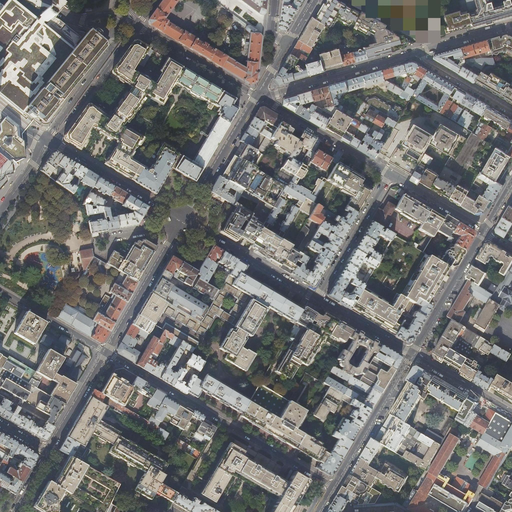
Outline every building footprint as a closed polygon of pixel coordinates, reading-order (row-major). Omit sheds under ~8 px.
[(0,0),(0,153),(12,164),(13,174),(25,157),(24,147),(23,146),(21,135),(32,121),(39,126),(41,124),(43,125),(46,125),(48,125),(49,123),(105,46),(106,44),(90,32),(82,41),(54,19),(56,16),(59,13),(63,8),(65,9),(66,10),(70,5),(71,4),(67,2),(66,3),(62,0),(0,0)] [(163,0),(156,10),(165,16),(177,0),(163,0)] [(240,0),(240,1),(243,3),(246,5),(247,6),(259,15),(261,15),(263,15),(263,14),(264,13),(265,4),(265,0),(240,0)] [(303,2),(304,0),(294,0),(293,2),(292,3),(292,2),(293,1),(292,1),(291,0),(283,0),(283,4),(288,4),(291,4),(294,7),(299,10),(303,2)] [(316,19),(326,25),(330,27),(334,21),(336,22),(338,17),(350,25),(352,23),(355,25),(362,14),(361,14),(337,0),(327,0),(323,7),(316,19)] [(390,0),(388,15),(413,18),(415,4),(415,0),(390,0)] [(511,0),(507,0),(505,1),(505,2),(494,5),(491,0),(465,0),(469,12),(473,24),(474,28),(486,25),(499,21),(511,17),(511,0)] [(288,6),(288,4),(283,4),(282,16),(280,29),(282,30),(286,31),(294,18),(299,10),(294,7),(293,8),(292,7),(291,9),(289,8),(289,6),(288,6)] [(162,32),(163,33),(169,23),(163,19),(165,16),(156,10),(148,21),(149,24),(162,32)] [(466,26),(473,24),(469,12),(462,14),(460,10),(445,15),(448,25),(445,26),(447,32),(450,31),(451,32),(459,30),(465,28),(465,27),(466,26)] [(370,46),(366,48),(369,58),(383,54),(386,53),(393,52),(406,48),(405,45),(409,44),(407,38),(401,40),(400,37),(395,33),(390,35),(389,30),(385,28),(387,25),(379,21),(379,20),(376,18),(375,18),(366,13),(365,15),(362,13),(361,14),(362,14),(355,25),(359,27),(357,29),(373,38),(374,37),(375,37),(377,43),(369,45),(370,46)] [(233,15),(232,16),(230,18),(243,27),(245,23),(233,15)] [(316,19),(313,17),(305,30),(299,40),(311,48),(312,47),(326,25),(316,19)] [(169,23),(163,33),(178,42),(183,32),(169,23)] [(250,34),(260,34),(248,25),(247,25),(246,26),(245,26),(245,27),(244,27),(244,28),(244,29),(245,29),(245,30),(245,31),(246,31),(250,34)] [(178,42),(191,50),(197,40),(183,32),(178,42)] [(260,34),(250,34),(247,60),(259,62),(261,37),(260,34)] [(511,37),(509,36),(508,36),(507,35),(506,35),(503,36),(502,37),(502,38),(500,39),(499,37),(494,38),(488,40),(492,54),(502,51),(502,49),(505,48),(508,50),(508,51),(511,52),(511,37)] [(172,84),(175,83),(189,91),(188,92),(198,97),(199,96),(214,105),(222,91),(212,85),(200,78),(192,73),(180,67),(168,59),(166,58),(158,70),(159,71),(153,82),(144,77),(145,75),(142,73),(141,75),(131,69),(139,57),(140,58),(147,47),(141,43),(135,39),(121,58),(114,68),(113,71),(113,74),(115,75),(115,76),(131,88),(130,89),(125,97),(124,96),(122,99),(135,109),(145,94),(161,104),(172,84)] [(191,50),(211,62),(217,52),(197,40),(191,50)] [(306,59),(307,57),(297,51),(300,47),(310,53),(313,49),(311,48),(299,40),(295,47),(291,53),(295,56),(305,61),(306,59)] [(492,54),(488,40),(481,42),(468,45),(461,47),(464,57),(485,52),(486,56),(492,54)] [(340,49),(343,62),(345,65),(351,63),(357,62),(354,52),(352,46),(339,45),(340,49)] [(361,47),(361,50),(354,52),(357,62),(363,60),(369,58),(366,48),(361,47)] [(455,61),(450,69),(454,71),(458,74),(463,65),(464,64),(465,62),(465,61),(465,59),(464,57),(461,47),(457,49),(452,50),(455,61)] [(319,60),(319,61),(307,64),(310,75),(317,73),(325,71),(320,55),(319,52),(313,49),(310,53),(316,56),(319,60)] [(343,62),(340,49),(320,55),(324,67),(334,64),(343,62)] [(442,53),(434,55),(433,59),(444,65),(450,69),(455,61),(452,50),(442,53)] [(224,56),(217,52),(211,62),(223,68),(228,59),(226,58),(225,57),(224,56)] [(295,56),(291,53),(290,56),(284,66),(288,68),(295,56)] [(307,64),(306,62),(305,61),(295,56),(288,68),(291,70),(293,72),(295,80),(303,77),(310,75),(307,64)] [(228,59),(223,68),(251,85),(256,82),(257,73),(259,62),(247,60),(240,65),(228,59)] [(485,64),(465,61),(465,62),(473,67),(474,65),(482,70),(485,64)] [(404,91),(420,65),(416,63),(415,62),(411,62),(408,63),(404,64),(406,73),(411,72),(412,74),(409,78),(408,77),(401,89),(404,91)] [(406,73),(404,64),(399,65),(393,67),(397,81),(399,80),(406,77),(407,76),(406,73)] [(425,75),(428,70),(422,67),(420,65),(404,91),(412,96),(413,96),(414,95),(415,92),(408,88),(410,84),(412,86),(413,83),(412,83),(414,79),(418,81),(419,80),(421,78),(423,79),(424,77),(425,75)] [(463,65),(458,74),(463,76),(471,81),(474,83),(474,82),(479,73),(478,72),(477,75),(471,71),(472,70),(470,69),(469,70),(464,67),(464,66),(463,65)] [(288,68),(284,66),(280,72),(276,79),(280,84),(288,82),(295,80),(293,72),(291,70),(291,73),(289,73),(288,73),(289,71),(287,70),(288,68)] [(397,81),(393,67),(388,68),(382,70),(385,79),(393,77),(395,81),(390,83),(399,87),(397,83),(397,81)] [(385,79),(382,70),(375,72),(355,78),(345,81),(348,91),(384,81),(386,88),(409,101),(412,96),(404,91),(401,89),(399,87),(390,83),(390,82),(388,81),(385,79)] [(441,110),(451,93),(449,92),(450,90),(452,91),(455,86),(442,79),(428,70),(425,75),(427,76),(426,78),(424,77),(423,79),(415,92),(414,95),(416,96),(415,97),(437,111),(438,109),(441,110)] [(481,71),(479,73),(474,82),(482,86),(494,93),(506,101),(511,104),(511,85),(490,72),(488,76),(481,71)] [(348,91),(345,81),(338,83),(329,86),(334,105),(340,103),(342,101),(340,101),(339,102),(337,94),(344,92),(345,96),(343,95),(340,100),(342,101),(347,94),(349,93),(348,91)] [(334,105),(329,86),(322,88),(312,90),(314,100),(315,103),(316,106),(317,106),(322,109),(324,108),(324,106),(322,107),(320,100),(326,98),(329,107),(334,105)] [(461,101),(466,93),(462,90),(455,86),(452,91),(451,93),(441,110),(440,112),(445,115),(453,102),(452,101),(455,97),(456,97),(456,98),(458,99),(461,101)] [(314,100),(312,90),(305,92),(298,94),(301,103),(302,104),(314,100)] [(238,109),(232,106),(236,100),(236,99),(230,96),(222,91),(214,105),(219,108),(217,111),(219,112),(217,114),(219,115),(191,162),(178,154),(174,161),(175,161),(171,168),(176,171),(186,177),(195,182),(205,165),(210,157),(222,137),(235,114),(238,109)] [(338,108),(327,126),(335,131),(343,136),(346,130),(350,124),(354,118),(355,115),(363,102),(356,98),(352,95),(350,94),(349,94),(349,93),(347,94),(342,101),(340,103),(338,108)] [(471,109),(477,99),(472,96),(466,93),(461,101),(459,105),(451,119),(455,121),(463,109),(463,108),(465,105),(471,109)] [(292,96),(284,98),(283,105),(291,109),(296,112),(299,106),(296,104),(296,102),(300,102),(298,104),(300,105),(301,103),(298,94),(292,96)] [(388,117),(397,122),(404,109),(395,104),(394,107),(375,96),(368,99),(365,103),(371,106),(388,117)] [(131,115),(135,109),(122,99),(118,105),(131,115)] [(482,116),(488,106),(482,102),(477,99),(471,109),(482,116)] [(365,103),(363,102),(355,115),(357,116),(364,105),(368,108),(365,114),(363,113),(361,116),(358,121),(354,118),(350,124),(358,128),(362,122),(365,117),(369,110),(371,106),(365,103)] [(299,106),(296,112),(303,116),(309,120),(317,106),(316,106),(312,104),(310,108),(308,107),(308,109),(303,106),(303,105),(302,104),(301,103),(300,105),(299,106)] [(447,116),(451,119),(459,105),(458,104),(457,105),(453,103),(451,107),(452,107),(447,116)] [(136,163),(130,160),(129,157),(135,148),(136,149),(142,138),(124,128),(123,128),(122,127),(131,115),(118,105),(115,108),(116,109),(114,112),(109,118),(94,107),(94,108),(90,105),(87,106),(86,107),(80,115),(79,116),(74,123),(67,134),(64,137),(65,140),(70,143),(80,149),(93,127),(104,134),(103,135),(107,138),(108,136),(119,143),(115,149),(114,149),(105,164),(114,169),(130,179),(149,190),(156,194),(160,187),(164,179),(170,168),(171,168),(175,161),(174,161),(178,154),(173,152),(174,151),(164,145),(153,164),(154,164),(151,170),(148,171),(143,167),(136,163)] [(334,105),(329,107),(324,108),(322,109),(317,106),(309,120),(316,124),(325,130),(327,126),(338,108),(334,105)] [(504,135),(511,121),(511,119),(501,113),(488,106),(482,116),(479,120),(487,125),(490,120),(491,119),(494,121),(493,121),(494,122),(495,123),(496,123),(496,122),(498,123),(499,125),(496,130),(500,133),(504,135)] [(257,113),(253,118),(265,125),(267,122),(273,126),(272,128),(271,128),(270,129),(275,131),(276,128),(276,127),(279,123),(282,118),(278,116),(268,110),(263,107),(261,108),(259,108),(257,113)] [(458,122),(462,125),(469,113),(467,111),(467,110),(466,109),(465,110),(458,122)] [(378,114),(369,110),(365,117),(373,122),(378,114)] [(473,131),(474,129),(469,125),(474,116),(469,113),(462,125),(473,131)] [(378,114),(373,122),(382,127),(385,122),(387,119),(378,114)] [(388,117),(387,119),(385,122),(394,127),(397,122),(388,117)] [(251,122),(248,126),(258,132),(263,125),(264,126),(265,125),(253,118),(251,122)] [(472,133),(484,140),(491,128),(487,125),(479,120),(476,125),(479,127),(475,132),(473,131),(472,133)] [(362,122),(358,128),(358,129),(366,134),(368,130),(370,127),(362,122)] [(275,131),(273,133),(272,135),(270,138),(274,140),(274,139),(276,140),(273,145),(279,149),(280,148),(286,152),(285,152),(289,155),(297,141),(288,135),(291,130),(289,129),(279,123),(276,127),(276,128),(275,131)] [(434,135),(415,124),(404,141),(399,150),(396,148),(389,160),(392,162),(403,169),(413,175),(418,165),(421,160),(425,154),(423,152),(429,142),(452,155),(445,166),(450,168),(468,139),(441,123),(434,135)] [(239,141),(246,145),(249,147),(254,138),(256,139),(257,138),(255,137),(258,132),(248,126),(244,134),(239,141)] [(370,148),(366,154),(369,156),(375,159),(384,143),(381,141),(381,142),(377,139),(378,138),(380,139),(385,132),(384,130),(381,128),(379,132),(372,144),(374,146),(372,149),(370,148)] [(270,139),(270,138),(272,135),(267,132),(263,130),(262,133),(261,132),(260,133),(265,137),(270,139)] [(346,130),(343,136),(341,139),(346,141),(349,144),(354,136),(356,133),(353,131),(352,133),(346,130)] [(362,141),(358,149),(362,151),(366,154),(370,148),(368,147),(370,143),(372,144),(379,132),(375,130),(373,134),(373,135),(374,136),(373,137),(369,135),(370,134),(369,133),(370,131),(368,130),(366,134),(362,141)] [(286,187),(300,164),(297,161),(296,162),(294,160),(294,159),(293,159),(295,156),(296,156),(300,150),(299,149),(301,146),(303,146),(305,147),(305,148),(308,150),(309,149),(315,138),(310,135),(303,131),(297,141),(289,155),(274,180),(285,186),(286,187)] [(439,175),(431,188),(440,193),(450,199),(470,165),(484,140),(472,133),(471,133),(468,139),(450,168),(445,166),(445,165),(439,175)] [(354,136),(349,144),(352,145),(358,149),(362,141),(354,136)] [(271,140),(270,139),(265,137),(257,151),(262,154),(271,140)] [(315,138),(309,149),(313,152),(320,141),(316,138),(315,138)] [(493,145),(511,156),(511,139),(510,139),(510,140),(511,141),(511,142),(511,145),(508,151),(504,149),(505,148),(500,145),(502,142),(496,139),(493,145)] [(511,160),(511,156),(493,145),(484,140),(470,165),(480,171),(499,183),(506,170),(511,160)] [(242,152),(238,158),(248,165),(256,151),(249,147),(246,145),(242,152)] [(330,159),(316,151),(308,165),(322,173),(330,159)] [(337,151),(331,161),(332,161),(336,164),(340,156),(342,153),(337,151)] [(56,152),(52,153),(46,161),(40,170),(44,174),(55,182),(60,185),(75,164),(65,158),(56,152)] [(0,188),(9,179),(13,174),(12,164),(0,153),(0,188)] [(433,158),(425,154),(421,160),(428,163),(427,165),(428,166),(433,158)] [(285,186),(274,180),(248,165),(238,158),(234,156),(221,177),(242,190),(260,200),(273,208),(285,186)] [(252,242),(248,249),(258,255),(268,261),(270,258),(281,239),(299,208),(305,198),(313,202),(326,180),(323,178),(321,181),(318,179),(315,184),(316,185),(311,194),(310,193),(310,192),(297,184),(296,185),(295,184),(299,178),(300,179),(302,177),(305,173),(303,172),(306,167),(300,163),(300,164),(286,187),(285,186),(273,208),(252,242)] [(60,185),(73,194),(80,182),(87,170),(81,167),(75,164),(60,185)] [(340,188),(349,172),(344,169),(336,164),(326,180),(340,188)] [(424,169),(418,165),(413,175),(410,180),(413,182),(417,184),(419,181),(423,175),(420,174),(424,169)] [(470,165),(450,199),(455,202),(460,205),(466,195),(470,189),(473,183),(477,177),(480,171),(470,165)] [(427,168),(423,175),(419,181),(425,184),(431,188),(439,175),(427,168)] [(94,175),(87,170),(80,182),(92,188),(93,187),(99,177),(94,175)] [(466,195),(460,205),(469,210),(474,213),(484,211),(487,206),(490,200),(493,202),(498,194),(503,185),(499,183),(480,171),(477,177),(489,184),(486,189),(485,188),(484,189),(485,190),(482,196),(481,195),(484,189),(473,183),(470,189),(478,193),(474,200),(466,195)] [(372,189),(373,186),(365,182),(356,176),(349,172),(340,188),(352,195),(346,207),(357,213),(361,206),(366,198),(372,189)] [(219,176),(217,180),(215,183),(210,191),(212,192),(222,198),(224,200),(233,205),(234,203),(240,194),(242,190),(221,177),(219,176)] [(99,177),(93,187),(97,190),(97,191),(99,193),(100,191),(102,192),(101,194),(103,195),(104,193),(109,196),(109,195),(114,187),(108,183),(99,177)] [(109,195),(112,197),(111,198),(115,200),(114,202),(116,204),(117,202),(122,204),(125,200),(125,201),(129,195),(122,191),(114,187),(109,195)] [(405,191),(401,189),(396,199),(399,201),(403,194),(405,191)] [(257,203),(260,200),(242,190),(240,194),(257,203)] [(87,205),(90,201),(93,202),(91,206),(92,206),(95,206),(102,207),(106,201),(98,197),(97,196),(90,192),(83,202),(82,205),(85,205),(87,205)] [(222,198),(212,192),(210,195),(207,200),(220,208),(223,203),(224,200),(222,198)] [(417,203),(403,194),(399,201),(395,207),(394,209),(399,213),(414,222),(420,225),(429,210),(417,203)] [(129,195),(125,201),(125,200),(122,204),(121,206),(125,207),(127,208),(130,210),(132,211),(132,212),(142,218),(146,211),(148,207),(129,195)] [(310,215),(316,204),(313,202),(305,198),(299,208),(310,215)] [(245,239),(252,242),(273,208),(260,200),(257,203),(252,213),(239,235),(245,239)] [(378,209),(370,221),(383,228),(394,209),(395,207),(388,202),(382,212),(378,209)] [(235,241),(239,235),(252,213),(234,203),(233,205),(236,206),(231,215),(220,232),(227,237),(235,241)] [(319,225),(322,220),(323,218),(320,216),(320,215),(317,213),(321,207),(316,204),(310,215),(308,219),(319,225)] [(87,205),(85,205),(87,216),(100,213),(101,220),(97,220),(97,219),(95,219),(95,221),(92,221),(91,219),(88,220),(90,234),(99,232),(107,231),(105,222),(104,217),(102,207),(95,206),(95,209),(93,210),(92,206),(91,206),(87,205)] [(511,222),(511,207),(509,205),(501,219),(495,229),(496,232),(499,234),(504,237),(511,222)] [(102,207),(104,217),(107,217),(108,222),(105,222),(107,231),(112,230),(118,229),(116,216),(111,217),(109,208),(102,207)] [(357,214),(357,213),(346,207),(343,212),(344,211),(347,212),(346,213),(345,213),(345,214),(343,217),(344,218),(343,218),(340,217),(339,218),(338,220),(349,227),(353,220),(357,214)] [(115,209),(116,211),(116,216),(118,229),(127,227),(137,225),(138,225),(142,218),(132,212),(131,214),(130,214),(119,216),(118,213),(120,213),(119,209),(115,209)] [(435,214),(429,210),(420,225),(418,229),(431,238),(435,230),(443,218),(435,214)] [(345,235),(349,227),(338,220),(339,218),(327,211),(324,215),(334,221),(335,221),(337,222),(333,227),(322,220),(319,225),(317,227),(327,233),(327,232),(328,232),(329,230),(329,229),(332,231),(330,235),(341,241),(345,235)] [(445,215),(443,218),(435,230),(448,238),(449,235),(451,232),(457,222),(451,218),(445,215)] [(366,228),(362,235),(375,243),(378,237),(376,236),(377,235),(379,235),(380,235),(389,241),(393,235),(385,230),(384,233),(382,233),(383,231),(382,230),(383,228),(370,221),(366,228)] [(473,232),(457,222),(451,232),(458,236),(458,237),(454,245),(464,251),(469,243),(474,235),(473,232)] [(284,271),(290,274),(301,255),(295,251),(299,246),(309,229),(304,225),(294,243),(281,264),(279,268),(284,271)] [(327,233),(317,227),(309,241),(333,255),(337,248),(341,241),(330,235),(327,233)] [(409,309),(416,298),(427,305),(429,302),(433,293),(448,268),(438,262),(434,260),(434,259),(415,248),(417,245),(413,243),(410,242),(408,244),(393,235),(389,241),(381,256),(377,263),(373,269),(372,271),(369,276),(365,282),(364,284),(361,290),(350,309),(358,314),(386,331),(394,336),(405,318),(399,314),(403,308),(408,312),(409,309)] [(369,258),(377,263),(381,256),(372,251),(372,250),(369,248),(370,247),(372,248),(375,243),(362,235),(358,242),(354,249),(365,256),(367,252),(368,253),(367,254),(368,256),(369,254),(370,255),(369,258)] [(277,262),(281,264),(294,243),(285,238),(284,241),(281,239),(270,258),(273,259),(271,262),(273,264),(276,265),(277,262)] [(157,247),(144,239),(144,240),(143,241),(142,240),(140,243),(137,241),(136,241),(135,244),(134,243),(133,243),(130,247),(123,260),(121,259),(122,258),(117,255),(118,254),(112,250),(111,252),(107,258),(104,263),(106,264),(114,268),(120,272),(127,275),(136,281),(143,270),(157,247)] [(329,262),(333,255),(309,241),(306,247),(318,254),(313,262),(315,263),(325,269),(329,262)] [(490,257),(492,256),(494,258),(494,259),(496,261),(497,262),(498,262),(502,264),(502,263),(504,263),(504,266),(503,268),(502,267),(500,271),(501,272),(500,273),(504,276),(511,262),(511,256),(500,250),(491,244),(485,245),(483,248),(475,262),(480,264),(481,262),(485,265),(487,263),(488,263),(490,260),(490,259),(489,259),(490,257)] [(208,253),(205,258),(216,264),(218,262),(215,260),(215,258),(217,259),(218,258),(219,259),(224,252),(219,249),(213,245),(208,253)] [(463,252),(464,251),(454,245),(451,249),(451,248),(449,248),(448,251),(446,251),(445,251),(442,256),(438,262),(448,268),(449,268),(450,267),(452,268),(455,267),(459,260),(460,259),(461,256),(463,252)] [(83,272),(93,256),(91,249),(85,250),(79,251),(83,272)] [(350,256),(346,263),(357,270),(358,270),(361,263),(364,263),(373,269),(377,263),(369,258),(368,257),(366,261),(365,260),(366,259),(364,258),(363,259),(365,256),(354,249),(350,256)] [(215,267),(225,272),(229,275),(237,260),(230,256),(224,252),(219,259),(218,262),(216,264),(215,266),(215,267)] [(174,254),(172,256),(182,262),(184,260),(174,254)] [(296,278),(302,281),(308,271),(306,269),(306,268),(305,267),(304,268),(304,265),(308,259),(305,257),(304,257),(301,255),(290,274),(296,278)] [(163,270),(174,277),(176,273),(173,271),(174,270),(175,271),(176,269),(178,270),(182,262),(172,256),(167,263),(163,270)] [(200,266),(198,271),(196,274),(200,276),(198,278),(206,283),(215,267),(215,266),(216,264),(205,258),(200,266)] [(247,266),(237,260),(229,275),(228,275),(234,279),(231,285),(252,298),(251,300),(250,299),(235,324),(234,326),(236,328),(234,331),(231,329),(219,348),(228,354),(224,359),(245,372),(255,355),(247,350),(246,351),(241,348),(247,339),(246,338),(248,335),(251,337),(267,309),(266,309),(267,307),(295,323),(295,322),(307,302),(302,298),(297,306),(292,303),(290,302),(285,299),(265,287),(251,278),(250,278),(251,279),(250,279),(250,278),(246,275),(243,273),(244,271),(244,270),(244,271),(247,266)] [(104,263),(101,261),(100,262),(100,263),(100,264),(100,265),(100,266),(100,267),(101,268),(101,269),(102,270),(103,271),(104,271),(105,272),(106,272),(107,272),(108,272),(109,272),(110,272),(111,271),(112,271),(113,270),(113,269),(114,268),(106,264),(104,263)] [(183,282),(189,286),(195,276),(196,274),(198,271),(191,267),(182,262),(178,270),(176,273),(174,277),(176,278),(177,277),(178,278),(180,275),(178,274),(180,272),(187,277),(183,282)] [(490,300),(499,306),(500,309),(503,311),(506,310),(511,313),(511,311),(511,262),(504,276),(501,282),(493,295),(490,300)] [(319,278),(325,269),(315,263),(311,270),(311,271),(311,272),(312,272),(311,273),(308,271),(302,281),(308,285),(314,288),(319,278)] [(342,269),(338,277),(348,282),(349,284),(354,286),(355,287),(361,290),(364,284),(353,278),(353,276),(355,274),(356,274),(357,273),(356,272),(357,270),(346,263),(342,269)] [(479,287),(485,275),(473,267),(466,279),(469,281),(479,287)] [(114,295),(112,299),(110,297),(103,293),(95,307),(102,311),(104,313),(102,316),(96,313),(92,320),(65,304),(57,318),(78,330),(100,343),(103,342),(104,342),(106,337),(107,336),(108,335),(110,331),(111,330),(111,329),(115,323),(127,303),(131,295),(134,289),(139,282),(136,281),(127,275),(120,272),(113,284),(109,292),(114,295)] [(228,275),(229,275),(225,272),(221,279),(222,280),(219,285),(222,286),(228,275)] [(234,279),(228,275),(222,286),(219,291),(214,299),(221,303),(227,293),(237,299),(228,315),(218,309),(217,309),(215,308),(206,324),(208,325),(215,312),(235,324),(250,299),(251,300),(252,298),(231,285),(234,279)] [(155,284),(150,292),(151,293),(167,303),(200,322),(214,299),(219,291),(206,283),(198,278),(195,276),(189,286),(185,293),(159,277),(155,284)] [(332,286),(327,295),(333,299),(338,302),(343,292),(344,293),(344,292),(341,290),(342,289),(343,289),(348,282),(338,277),(332,286)] [(501,282),(495,278),(487,291),(493,295),(501,282)] [(484,332),(499,306),(490,300),(493,295),(487,291),(479,287),(469,281),(461,294),(451,311),(448,317),(453,320),(459,324),(475,297),(487,304),(483,310),(479,308),(473,318),(477,321),(474,326),(484,332)] [(343,292),(338,302),(343,305),(344,306),(350,309),(361,290),(355,287),(351,293),(349,294),(349,293),(348,292),(347,292),(347,293),(347,294),(344,292),(344,293),(343,292)] [(162,312),(167,303),(151,293),(147,300),(146,299),(143,304),(141,308),(142,309),(157,317),(158,318),(162,312)] [(416,298),(409,309),(411,310),(413,311),(413,310),(412,309),(415,305),(417,306),(419,307),(418,309),(416,308),(414,312),(425,318),(426,315),(431,307),(427,305),(416,298)] [(214,299),(200,322),(198,327),(204,331),(208,325),(206,324),(215,308),(217,309),(218,309),(221,303),(214,299)] [(313,305),(307,302),(295,322),(308,330),(299,345),(295,352),(290,350),(288,353),(287,353),(287,354),(281,365),(280,365),(279,366),(280,367),(277,372),(290,379),(293,373),(294,374),(295,372),(294,372),(299,365),(300,363),(300,362),(306,365),(320,342),(321,342),(323,339),(324,340),(337,319),(333,317),(322,310),(313,305)] [(200,322),(167,303),(162,312),(202,335),(204,331),(198,327),(200,322)] [(157,317),(142,309),(139,315),(153,324),(157,317)] [(33,345),(46,323),(39,319),(26,312),(14,333),(33,345)] [(405,318),(394,336),(395,336),(397,337),(403,341),(404,341),(411,340),(412,339),(413,338),(415,335),(425,318),(414,312),(411,316),(407,314),(405,318)] [(153,324),(139,315),(137,314),(134,319),(131,324),(148,334),(151,336),(157,326),(153,324)] [(342,322),(337,319),(324,340),(342,350),(343,350),(349,338),(354,329),(351,327),(342,322)] [(459,324),(453,320),(447,330),(437,346),(435,350),(436,356),(439,357),(437,361),(442,364),(451,350),(453,351),(466,328),(459,324)] [(181,341),(194,348),(197,343),(164,323),(161,328),(164,330),(173,335),(181,341)] [(148,334),(131,324),(129,329),(122,341),(117,349),(118,353),(134,363),(141,353),(133,348),(138,339),(135,337),(137,333),(140,335),(139,337),(145,340),(148,334)] [(60,355),(71,338),(62,333),(58,340),(54,338),(58,331),(49,326),(39,343),(60,355)] [(481,337),(466,328),(453,351),(451,350),(442,364),(443,364),(459,373),(460,372),(468,358),(475,346),(481,337)] [(371,352),(372,352),(375,354),(380,345),(367,337),(354,329),(349,338),(352,340),(352,341),(346,351),(343,350),(342,350),(337,359),(335,362),(333,366),(338,369),(339,367),(336,366),(338,363),(337,363),(339,360),(340,360),(339,362),(340,363),(339,364),(340,366),(343,368),(341,371),(351,377),(352,374),(356,375),(357,375),(358,374),(359,374),(360,373),(361,373),(360,376),(359,376),(357,380),(359,381),(368,365),(365,363),(371,352)] [(170,339),(173,335),(164,330),(158,340),(149,355),(150,356),(150,355),(155,359),(158,355),(157,354),(162,345),(161,344),(165,338),(166,337),(170,339)] [(177,348),(181,341),(173,335),(170,339),(168,343),(177,348)] [(138,366),(142,368),(148,357),(149,358),(150,356),(149,355),(158,340),(153,337),(136,364),(138,366)] [(490,352),(495,345),(481,337),(475,346),(478,348),(486,353),(488,355),(490,352)] [(188,358),(191,354),(194,348),(181,341),(177,348),(171,358),(159,378),(165,382),(172,386),(182,369),(183,367),(180,365),(175,373),(169,369),(171,366),(172,366),(172,365),(174,366),(184,348),(189,351),(186,357),(188,358)] [(294,342),(290,350),(295,352),(299,345),(294,342)] [(389,367),(394,370),(400,359),(400,356),(391,351),(380,345),(375,354),(373,357),(386,364),(389,367)] [(506,361),(510,354),(495,345),(490,352),(506,362),(506,361)] [(66,374),(78,381),(83,372),(75,367),(77,366),(79,361),(81,363),(85,356),(82,354),(84,350),(76,346),(69,358),(76,362),(72,368),(70,367),(66,374)] [(7,359),(2,368),(35,388),(42,376),(50,381),(50,380),(56,383),(49,396),(64,405),(66,401),(68,398),(71,393),(76,384),(73,382),(61,376),(60,377),(54,373),(57,368),(63,358),(48,349),(41,362),(35,372),(17,361),(12,358),(8,356),(7,359)] [(185,363),(199,371),(204,362),(199,359),(199,358),(197,356),(196,357),(191,354),(188,358),(185,363)] [(154,375),(159,378),(171,358),(167,356),(166,359),(164,359),(162,362),(160,361),(158,364),(159,365),(158,367),(155,365),(151,373),(154,375)] [(145,370),(151,373),(155,365),(157,362),(149,358),(148,357),(142,368),(145,370)] [(386,364),(373,357),(369,364),(385,373),(388,369),(383,366),(384,365),(385,366),(386,364)] [(479,371),(482,367),(468,358),(460,372),(465,375),(464,376),(466,378),(467,377),(468,378),(472,381),(473,381),(479,371)] [(385,385),(390,376),(385,373),(369,364),(368,365),(359,381),(380,394),(385,385)] [(375,402),(380,394),(359,381),(357,380),(356,379),(352,377),(351,377),(341,371),(338,369),(333,366),(329,372),(368,394),(364,401),(361,399),(362,398),(327,376),(323,383),(330,387),(341,393),(352,399),(355,401),(362,405),(364,407),(370,410),(375,402)] [(419,381),(425,371),(420,368),(417,366),(413,367),(410,373),(405,381),(408,383),(414,386),(417,379),(419,380),(418,381),(419,381)] [(389,367),(388,369),(385,373),(390,376),(392,373),(394,370),(389,367)] [(35,388),(2,368),(0,370),(0,397),(3,399),(11,403),(12,404),(16,406),(19,408),(23,401),(24,402),(49,416),(45,423),(52,426),(63,406),(64,405),(49,396),(35,388)] [(101,394),(104,396),(109,399),(122,406),(133,388),(131,387),(136,376),(129,372),(123,368),(115,370),(113,375),(107,384),(101,394)] [(187,392),(196,376),(193,375),(191,376),(185,386),(183,385),(184,383),(182,381),(182,382),(180,381),(186,372),(185,370),(182,369),(172,386),(179,390),(186,394),(187,392)] [(418,381),(418,382),(419,383),(416,387),(425,392),(434,377),(427,372),(425,371),(419,381),(418,381)] [(483,373),(479,371),(473,381),(473,382),(480,386),(488,391),(491,388),(495,380),(488,377),(487,378),(486,377),(482,375),(483,373)] [(196,397),(208,375),(206,374),(202,380),(196,376),(187,392),(191,394),(196,397)] [(233,409),(241,414),(250,399),(208,375),(196,397),(197,397),(201,390),(216,399),(233,409)] [(131,387),(133,388),(135,385),(138,387),(136,390),(140,392),(146,382),(141,379),(136,376),(131,387)] [(511,383),(498,376),(495,380),(491,388),(501,393),(511,400),(511,383)] [(393,409),(390,415),(405,424),(421,397),(424,399),(428,394),(459,412),(468,397),(463,394),(451,387),(434,377),(425,392),(416,387),(414,386),(408,383),(405,388),(400,397),(393,409)] [(146,382),(140,392),(144,394),(145,392),(151,396),(156,388),(151,385),(146,382)] [(295,449),(304,434),(295,429),(305,411),(289,401),(288,401),(259,384),(250,399),(241,414),(240,416),(251,422),(279,439),(295,449)] [(349,404),(352,399),(341,393),(330,387),(313,416),(323,421),(328,414),(329,411),(330,411),(333,413),(341,399),(349,404)] [(166,394),(156,388),(151,396),(147,402),(151,404),(150,406),(155,409),(157,410),(155,415),(153,414),(148,422),(156,426),(159,422),(163,415),(170,419),(179,404),(167,397),(165,396),(166,394)] [(92,392),(90,396),(100,402),(104,396),(101,394),(93,389),(92,392)] [(72,427),(66,437),(79,444),(84,447),(92,433),(112,445),(109,451),(144,473),(134,490),(150,500),(154,492),(172,502),(177,493),(160,483),(165,474),(162,473),(167,464),(118,435),(120,432),(100,420),(108,406),(103,404),(100,402),(90,396),(83,407),(72,427)] [(477,402),(468,397),(459,412),(455,420),(459,422),(461,419),(463,415),(465,416),(468,411),(470,413),(477,402)] [(11,403),(3,399),(0,403),(0,415),(8,420),(13,412),(9,410),(9,409),(9,408),(9,407),(11,403)] [(148,422),(122,406),(109,399),(106,404),(104,403),(103,404),(108,406),(110,408),(111,405),(115,407),(113,410),(124,416),(126,413),(156,431),(155,434),(164,440),(167,435),(172,438),(173,436),(156,426),(148,422)] [(366,417),(370,410),(364,407),(363,409),(361,408),(362,405),(355,401),(352,399),(349,404),(349,405),(356,408),(357,409),(356,411),(353,409),(352,410),(349,416),(352,418),(350,422),(360,428),(361,426),(366,417)] [(187,409),(179,404),(170,419),(168,422),(182,430),(177,439),(187,445),(195,433),(198,426),(193,424),(188,420),(191,416),(193,412),(187,409)] [(15,409),(13,412),(8,420),(17,425),(27,431),(35,417),(19,408),(16,406),(15,409)] [(489,424),(496,413),(489,409),(482,420),(489,424)] [(194,410),(193,412),(191,416),(196,419),(193,424),(198,426),(203,418),(204,416),(199,413),(194,410)] [(470,413),(468,411),(465,416),(463,415),(461,419),(459,422),(482,436),(484,433),(489,424),(482,420),(479,418),(470,413)] [(511,447),(511,422),(496,413),(489,424),(484,433),(501,444),(498,448),(503,451),(502,454),(507,456),(511,449),(511,447)] [(425,470),(440,445),(414,429),(405,424),(390,415),(382,428),(374,441),(381,445),(425,470)] [(52,426),(45,423),(40,420),(38,423),(43,426),(41,429),(38,427),(35,424),(38,419),(35,417),(27,431),(35,436),(43,441),(45,440),(47,440),(54,427),(52,426)] [(208,440),(216,426),(209,422),(203,418),(198,426),(195,433),(208,440)] [(344,419),(350,422),(342,418),(334,432),(335,432),(343,420),(344,419)] [(448,433),(453,424),(455,421),(449,418),(438,436),(417,424),(414,429),(440,445),(447,434),(448,433)] [(355,436),(360,428),(350,422),(344,419),(343,420),(335,432),(352,442),(355,436)] [(462,430),(453,424),(448,433),(447,434),(449,436),(456,440),(462,430)] [(226,435),(220,432),(206,455),(201,452),(197,459),(179,489),(187,494),(191,497),(193,497),(198,501),(202,503),(211,509),(216,511),(298,511),(300,506),(294,503),(297,498),(304,484),(307,480),(306,479),(297,474),(288,468),(284,476),(285,476),(282,480),(277,477),(282,467),(277,465),(262,455),(257,453),(254,458),(252,462),(241,456),(244,452),(247,447),(240,443),(228,435),(227,436),(226,435)] [(347,451),(352,442),(335,432),(334,432),(332,436),(333,436),(335,438),(334,439),(336,440),(336,439),(338,439),(330,452),(342,459),(347,451)] [(0,451),(5,454),(10,457),(11,456),(12,454),(19,444),(10,438),(0,433),(0,451)] [(498,448),(501,444),(484,433),(482,436),(476,446),(494,457),(502,454),(503,451),(498,448)] [(337,468),(342,459),(330,452),(327,450),(325,449),(324,451),(311,443),(311,441),(313,439),(304,434),(295,449),(306,455),(313,459),(313,457),(318,460),(317,462),(318,462),(315,468),(321,471),(329,476),(333,475),(337,468)] [(456,440),(449,436),(443,446),(426,475),(427,475),(425,479),(431,483),(433,484),(436,479),(437,477),(438,475),(441,470),(444,471),(446,469),(443,467),(443,466),(446,461),(448,459),(450,460),(454,453),(451,452),(453,450),(455,445),(457,443),(459,444),(460,442),(456,440)] [(86,448),(82,456),(74,452),(75,451),(72,449),(72,448),(76,449),(79,444),(66,437),(62,443),(58,450),(69,455),(83,463),(90,450),(86,448)] [(187,445),(177,439),(175,438),(174,440),(175,441),(173,445),(184,451),(186,447),(188,448),(190,446),(187,445)] [(369,466),(370,464),(373,466),(375,462),(372,460),(381,445),(374,441),(371,439),(369,441),(365,448),(360,458),(358,460),(357,462),(352,470),(350,475),(364,483),(369,487),(371,488),(374,484),(373,483),(377,477),(382,481),(382,482),(399,492),(409,476),(391,466),(391,467),(386,464),(382,471),(381,470),(380,472),(379,472),(369,466)] [(324,451),(325,449),(311,441),(311,443),(324,451)] [(19,444),(12,454),(14,455),(15,454),(15,455),(17,454),(17,456),(22,458),(23,457),(24,457),(23,460),(21,461),(21,462),(11,456),(10,457),(10,458),(12,459),(16,461),(19,463),(30,469),(25,459),(37,457),(36,453),(27,449),(19,444)] [(257,453),(247,447),(244,452),(254,458),(257,453)] [(201,452),(192,448),(188,454),(197,459),(201,452)] [(10,457),(5,454),(0,462),(0,469),(3,471),(10,458),(10,457)] [(477,485),(486,490),(489,487),(494,478),(500,467),(507,456),(502,454),(494,457),(477,485)] [(83,463),(69,455),(65,462),(54,479),(52,483),(64,490),(100,511),(106,511),(110,503),(120,484),(83,463)] [(30,469),(19,463),(17,466),(18,468),(17,471),(15,471),(9,467),(8,468),(7,467),(5,472),(12,476),(13,477),(19,480),(22,482),(27,474),(30,469)] [(511,491),(511,477),(511,479),(509,478),(511,473),(500,467),(494,478),(502,483),(502,485),(511,491)] [(3,471),(0,469),(0,485),(6,490),(11,493),(19,480),(13,477),(11,479),(9,478),(9,477),(11,478),(12,476),(5,472),(3,471)] [(350,475),(349,477),(348,477),(344,484),(338,496),(348,502),(351,504),(354,499),(360,503),(358,505),(376,504),(382,494),(371,488),(369,487),(366,492),(364,491),(361,497),(357,495),(364,483),(350,475)] [(471,485),(457,477),(451,487),(465,496),(471,485)] [(431,483),(425,479),(407,509),(412,511),(420,511),(425,506),(425,505),(430,497),(429,497),(429,495),(433,489),(431,483)] [(442,483),(436,479),(433,484),(431,483),(433,489),(429,495),(429,497),(430,497),(456,511),(461,511),(464,509),(465,507),(467,508),(467,509),(472,499),(466,496),(465,496),(451,487),(445,484),(442,483)] [(20,487),(22,482),(19,480),(11,493),(15,495),(20,487)] [(43,511),(42,511),(56,511),(56,503),(64,490),(52,483),(49,481),(44,488),(38,500),(34,506),(39,509),(43,511)] [(180,495),(177,493),(172,502),(187,511),(199,511),(211,511),(211,509),(202,503),(201,505),(198,505),(197,504),(198,501),(193,497),(192,499),(193,499),(191,501),(192,503),(190,503),(189,502),(188,503),(185,501),(186,499),(185,497),(182,495),(180,495)] [(507,511),(511,511),(511,493),(509,498),(505,505),(504,507),(501,511),(507,511)] [(489,500),(481,495),(479,498),(476,503),(477,504),(478,504),(476,509),(475,511),(476,511),(501,511),(504,507),(491,499),(490,501),(489,500)] [(342,511),(348,502),(338,496),(333,504),(327,511),(342,511)] [(412,511),(407,509),(402,506),(396,503),(376,504),(358,505),(354,505),(354,508),(396,505),(407,511),(412,511)]
